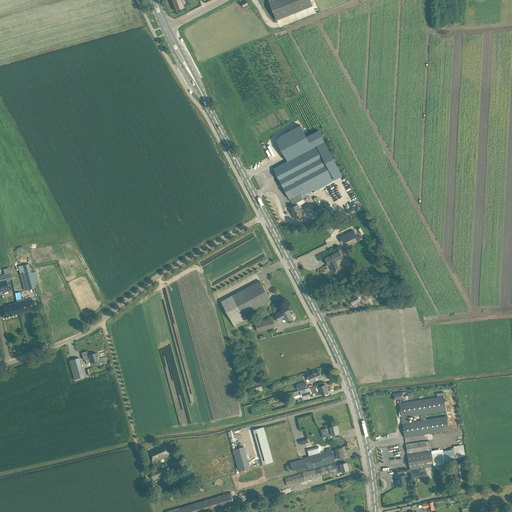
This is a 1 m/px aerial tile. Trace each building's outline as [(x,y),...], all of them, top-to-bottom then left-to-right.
[(171,0),(176,11),(185,7),(184,5),(186,4),(184,0),(171,0)] [(268,0),(277,20),(313,6),(310,0),(268,0)] [(278,166),(274,169),(279,179),(277,180),(282,189),(284,188),(291,202),(291,201),(301,196),(303,195),(316,189),(335,179),(342,175),(320,132),(319,130),(310,135),(306,137),(302,129),(300,125),(282,134),(286,141),(279,144),(288,161),(278,166)] [(303,199),(301,196),(291,201),(294,206),(290,209),(291,208),(294,215),(293,215),(295,219),(304,215),(297,202),(303,199)] [(357,236),(353,230),(346,233),(344,231),(341,233),(342,235),(340,237),(343,243),(357,236)] [(340,268),(336,261),(342,257),(340,252),(325,259),(328,264),(330,264),(334,271),(340,268)] [(35,272),(32,272),(31,273),(29,264),(22,266),(24,271),(25,274),(24,274),(28,290),(36,288),(34,282),(37,281),(35,272)] [(5,274),(0,275),(0,291),(8,290),(6,281),(12,279),(10,273),(5,274)] [(236,328),(238,327),(237,325),(249,318),(246,314),(271,301),(260,281),(221,301),(236,328)] [(366,290),(365,288),(360,291),(359,290),(355,292),(356,294),(354,296),(350,299),(353,305),(360,301),(358,297),(362,295),(365,301),(372,297),(369,292),(370,291),(368,288),(366,290)] [(23,298),(17,300),(17,302),(20,313),(34,309),(33,305),(31,298),(25,300),(24,300),(23,298)] [(17,302),(1,307),(2,313),(3,317),(20,313),(17,302)] [(293,318),(289,310),(283,313),(282,311),(275,315),(279,322),(285,318),(287,321),(293,318)] [(275,327),(274,326),(272,319),(255,323),(257,330),(258,332),(275,327)] [(88,351),(81,353),(83,359),(89,358),(91,363),(98,361),(96,353),(89,355),(88,351)] [(79,357),(69,360),(74,380),(84,377),(79,357)] [(311,381),(315,380),(322,377),(319,371),(308,376),(311,381)] [(298,390),(308,387),(306,382),(296,385),(298,390)] [(315,392),(316,395),(316,396),(322,394),(323,394),(328,392),(325,385),(321,386),(319,387),(318,385),(314,386),(300,391),(301,394),(302,396),(312,393),(315,392)] [(426,419),(425,414),(446,410),(444,396),(404,403),(399,403),(402,417),(403,423),(405,437),(410,436),(449,430),(447,416),(426,419)] [(337,425),(332,426),(326,428),(328,436),(339,433),(337,427),(337,425)] [(263,464),(273,462),(264,427),(253,430),(263,464)] [(407,453),(412,452),(428,450),(427,441),(406,444),(407,453)] [(161,468),(158,461),(159,460),(159,459),(169,455),(165,445),(149,451),(153,462),(156,462),(159,469),(156,470),(155,469),(150,471),(153,481),(168,475),(165,466),(161,468)] [(454,446),(454,449),(456,458),(465,457),(463,445),(454,446)] [(239,471),(250,468),(244,447),(233,450),(239,471)] [(305,458),(290,463),(292,471),(307,467),(308,470),(313,468),(335,462),(334,459),(338,458),(338,457),(345,455),(343,447),(338,448),(335,449),(332,450),(332,451),(327,453),(327,451),(324,452),(320,453),(319,447),(307,450),(309,456),(305,458)] [(411,479),(416,478),(427,476),(425,467),(434,466),(432,450),(407,454),(411,479)] [(463,461),(454,463),(457,482),(466,481),(463,461)] [(335,464),(329,465),(331,473),(338,471),(338,473),(347,470),(347,472),(351,471),(349,465),(348,465),(347,462),(336,465),(335,464)] [(329,465),(285,477),(287,483),(287,485),(331,473),(329,465)] [(401,476),(401,472),(395,472),(395,476),(396,476),(397,480),(398,486),(397,486),(405,486),(405,479),(407,479),(407,475),(401,476)] [(165,511),(210,511),(235,505),(231,492),(166,511),(165,511)] [(412,500),(414,498),(413,492),(410,493),(411,497),(404,498),(405,501),(412,500)]
